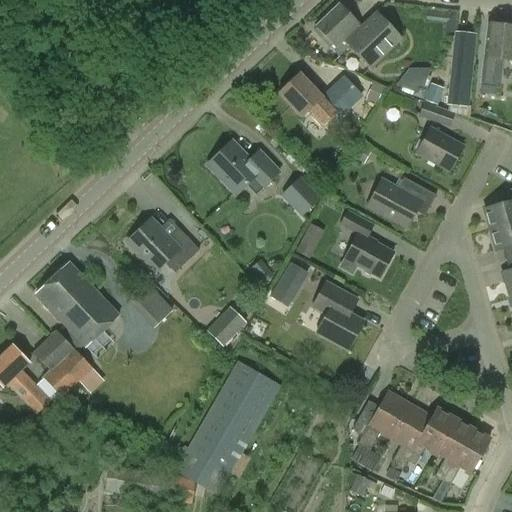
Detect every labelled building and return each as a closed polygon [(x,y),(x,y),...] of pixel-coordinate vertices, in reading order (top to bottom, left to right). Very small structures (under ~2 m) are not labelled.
[(338,57),(349,46),(343,40),(358,26),(338,6),(316,27),(313,30),(338,57)] [(358,26),(343,40),(349,46),(370,68),(399,40),(398,39),(376,15),(361,30),(358,26)] [(498,86),(501,61),(511,62),(511,27),(487,25),(481,84),(498,86)] [(468,107),(473,65),(473,60),(451,58),(446,107),(454,108),(454,114),(469,119),(470,108),(468,107)] [(426,78),(428,72),(408,72),(398,86),(402,88),(400,93),(423,101),(430,79),(426,78)] [(348,74),(322,99),(299,75),(278,95),(301,119),(307,113),(320,128),(330,118),(336,124),(368,94),(348,74)] [(450,172),(463,148),(430,130),(417,154),(450,172)] [(255,196),(264,187),(265,188),(279,174),(258,153),(249,162),(231,143),(207,166),(236,196),(246,187),(255,196)] [(429,210),(436,197),(404,178),(397,190),(382,181),(367,207),(407,229),(420,205),(429,210)] [(299,181),(282,197),(301,218),(319,201),(299,181)] [(490,232),(511,225),(511,189),(508,191),(511,203),(484,211),(490,232)] [(393,254),(366,239),(372,227),(348,214),(341,226),(358,235),(340,268),(351,274),(356,266),(363,270),(364,273),(368,276),(372,275),(380,279),(393,254)] [(155,274),(165,264),(175,274),(199,251),(169,221),(160,229),(151,220),(126,244),(155,274)] [(308,224),(296,253),(312,259),(324,231),(308,224)] [(511,225),(490,232),(496,252),(511,247),(511,225)] [(86,349),(119,318),(69,265),(36,296),(86,349)] [(509,299),(511,298),(511,270),(502,274),(509,299)] [(348,351),(364,323),(349,315),(357,302),(325,285),(312,308),(326,316),(316,334),(348,351)] [(134,301),(157,324),(173,309),(150,286),(134,301)] [(229,310),(207,333),(222,347),(244,324),(229,310)] [(62,399),(75,387),(85,397),(103,380),(93,370),(56,332),(32,354),(49,372),(42,379),(62,399)] [(21,371),(29,365),(12,347),(0,358),(0,385),(3,389),(7,385),(36,416),(51,403),(36,387),(21,371)] [(218,498),(281,388),(237,363),(187,449),(184,447),(171,471),(218,498)] [(380,433),(391,439),(408,407),(386,395),(369,425),(370,425),(358,444),(370,451),(380,433)] [(417,443),(429,420),(408,407),(391,439),(402,445),(391,463),(402,470),(407,462),(414,467),(425,448),(417,443)] [(434,411),(429,420),(417,443),(425,448),(434,454),(453,422),(434,411)] [(442,482),(471,432),(453,422),(434,454),(444,460),(433,478),(442,482)] [(471,432),(442,482),(432,500),(439,504),(460,469),(470,475),(489,443),(471,432)] [(373,471),(380,458),(362,448),(355,461),(373,471)] [(356,476),(349,492),(362,498),(369,482),(356,476)]
